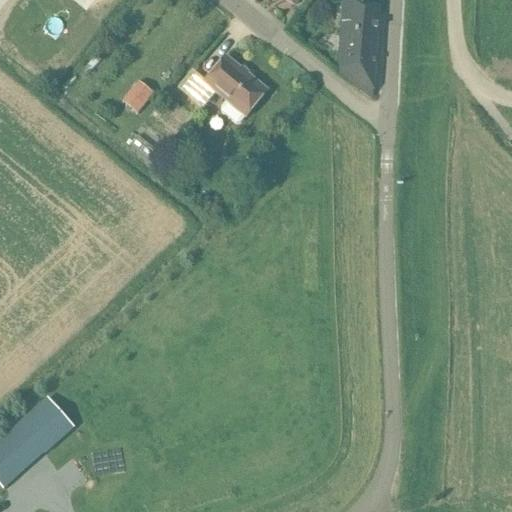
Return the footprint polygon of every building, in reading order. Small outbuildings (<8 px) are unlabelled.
[(373,98),(380,8),(346,5),(339,73),(373,98)] [(33,7),(6,37),(41,69),(58,49),(39,33),(49,21),(33,7)] [(113,53),(148,84),(162,67),(160,66),(163,63),(165,64),(173,54),(170,51),(178,42),(150,19),(134,38),(138,42),(136,45),(127,37),(113,53)] [(207,83),(193,72),(178,91),(204,112),(217,95),(227,102),(221,109),(222,114),(236,126),(241,124),(266,93),(226,60),(207,83)] [(155,96),(140,84),(123,104),(138,116),(155,96)] [(74,430),(48,401),(0,442),(0,486),(5,492),(74,430)]
